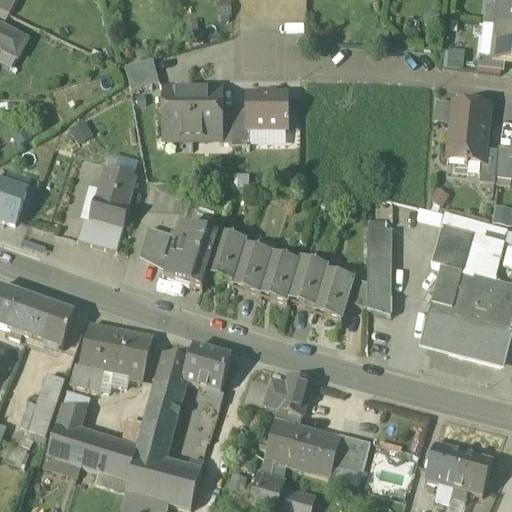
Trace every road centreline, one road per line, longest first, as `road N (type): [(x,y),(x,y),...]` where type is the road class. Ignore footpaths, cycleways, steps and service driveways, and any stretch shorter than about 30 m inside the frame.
road 1 (secondary): [(511,416),(249,343),(0,261)]
road 2 (residential): [(511,93),(271,57)]
road 3 (track): [(200,511),(249,343)]
